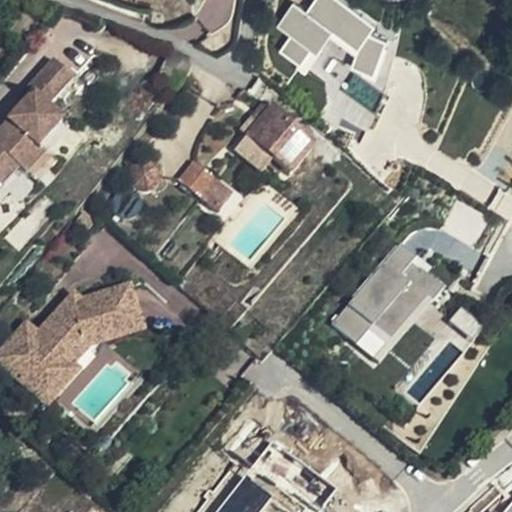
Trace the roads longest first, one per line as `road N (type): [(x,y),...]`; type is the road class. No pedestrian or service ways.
road 1 (residential): [(437,509),(276,366)]
road 2 (residential): [(246,78),(124,20),(51,0)]
